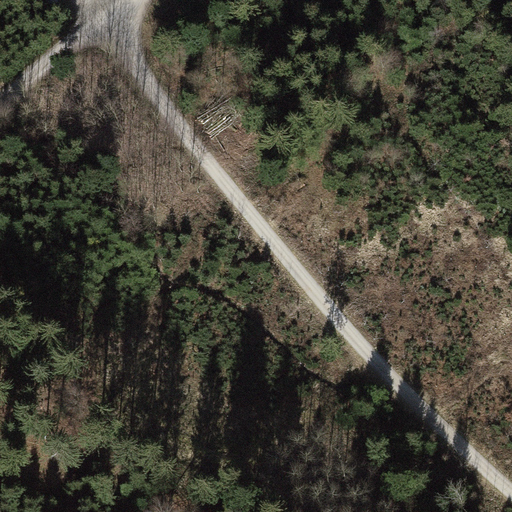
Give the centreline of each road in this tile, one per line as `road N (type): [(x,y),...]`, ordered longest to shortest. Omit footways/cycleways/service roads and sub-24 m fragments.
road 1 (track): [(85,0),(338,321),(511,493)]
road 2 (track): [(0,104),(128,0)]
